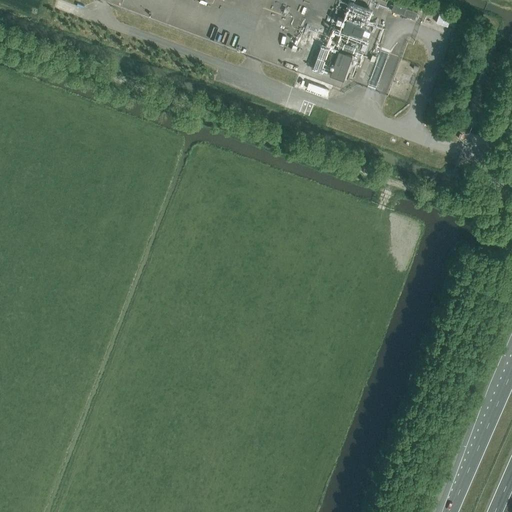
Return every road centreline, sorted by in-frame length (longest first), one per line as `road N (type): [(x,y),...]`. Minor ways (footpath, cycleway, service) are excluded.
road 1 (track): [(0,35),(459,210)]
road 2 (motorway): [(511,375),(451,511)]
